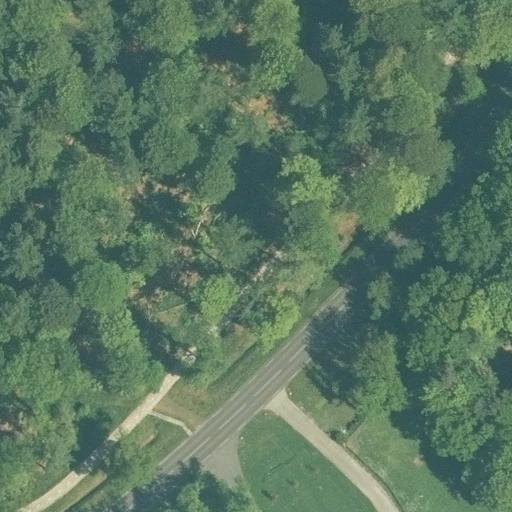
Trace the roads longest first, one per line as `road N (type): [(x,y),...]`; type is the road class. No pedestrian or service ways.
road 1 (primary): [(124,511),(339,313),(511,111)]
road 2 (track): [(0,393),(174,407),(215,435)]
